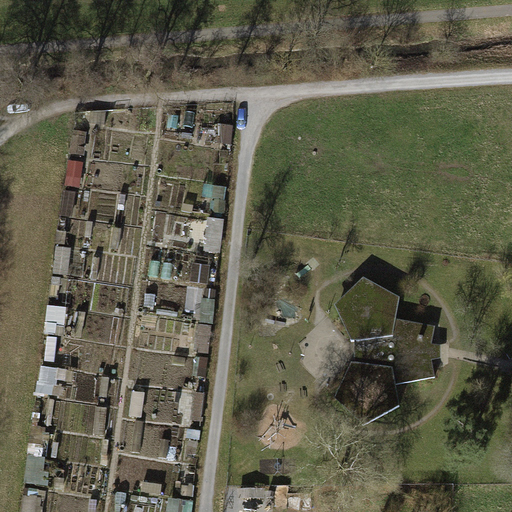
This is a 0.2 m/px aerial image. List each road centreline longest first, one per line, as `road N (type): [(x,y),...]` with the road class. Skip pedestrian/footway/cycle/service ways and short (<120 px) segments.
road 1 (track): [(0,136),(12,120),(84,103),(511,73)]
road 2 (track): [(511,10),(0,50)]
road 3 (track): [(254,93),(204,511)]
